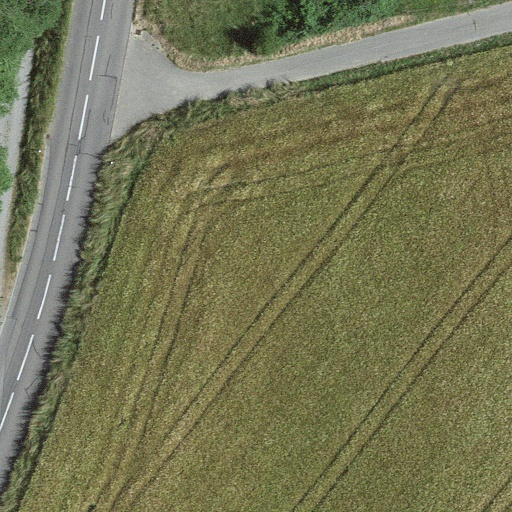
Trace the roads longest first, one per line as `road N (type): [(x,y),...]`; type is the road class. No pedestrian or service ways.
road 1 (tertiary): [(0,419),(57,273),(108,98),(126,0)]
road 2 (track): [(108,98),(511,24)]
